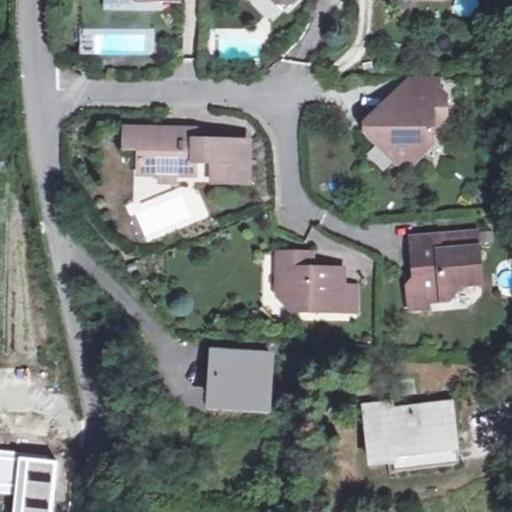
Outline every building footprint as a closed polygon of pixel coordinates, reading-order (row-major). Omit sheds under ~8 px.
[(425,76),(412,95),(459,97),(452,76),(425,76)] [(459,97),(412,95),(411,112),(390,112),(382,118),(382,135),(408,164),(420,153),(436,153),(448,144),(447,129),(459,115),(459,97)] [(182,170),(182,173),(203,176),(205,162),(221,164),(218,183),(255,184),(257,140),(203,138),(203,131),(135,129),(134,152),(147,152),(147,172),(165,173),(165,169),(182,170)] [(420,153),(408,164),(425,164),(436,153),(420,153)] [(165,169),(165,173),(164,182),(181,183),(182,173),(182,170),(165,169)] [(432,299),(433,305),(454,304),(462,288),(491,286),(487,236),(419,239),(423,276),(413,289),(415,301),(432,299)] [(350,314),(350,290),(350,271),(320,270),(319,255),(287,254),(285,300),(298,299),(299,312),(350,314)] [(350,290),(350,314),(363,315),(364,291),(350,290)] [(432,299),(415,301),(416,316),(434,314),(433,305),(432,299)] [(210,403),(272,405),(274,363),(212,358),(210,403)] [(427,452),(429,473),(461,469),(451,395),(395,401),(398,426),(376,428),(379,458),(399,455),(427,452)] [(272,405),(210,403),(209,415),(271,420),(272,405)] [(48,456),(0,451),(0,496),(19,498),(17,511),(58,511),(61,463),(49,462),(48,456)] [(427,452),(399,455),(399,476),(429,473),(427,452)]
